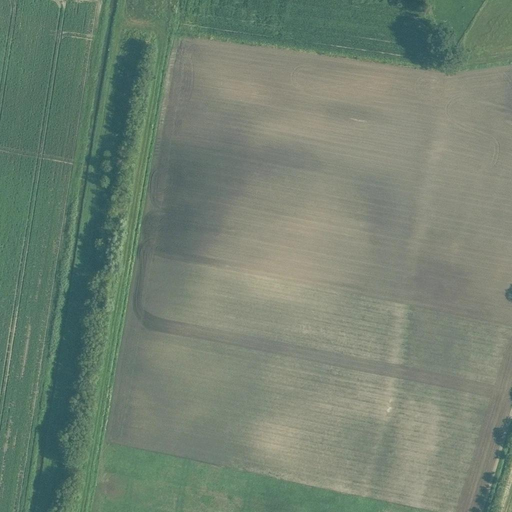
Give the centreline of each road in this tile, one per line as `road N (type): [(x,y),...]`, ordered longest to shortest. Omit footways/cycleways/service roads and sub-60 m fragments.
road 1 (track): [(45,511),(126,0)]
road 2 (track): [(82,511),(165,40)]
